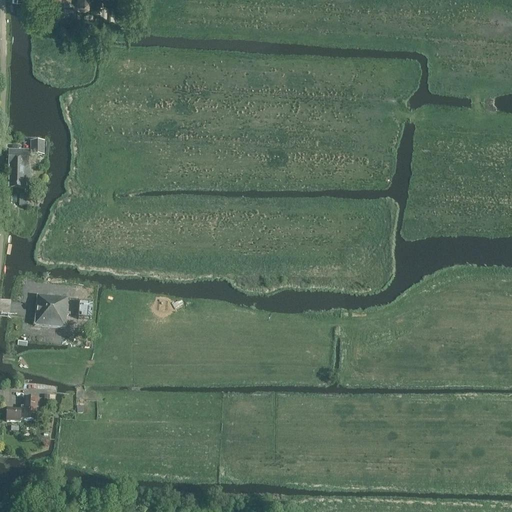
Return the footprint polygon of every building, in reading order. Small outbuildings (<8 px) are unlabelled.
[(95,9),(96,6),(95,3),(94,1),(93,0),(75,0),(75,1),(74,3),(73,6),(74,8),(74,11),(76,13),(78,15),(80,16),(83,17),(86,17),(88,16),(91,15),(93,13),(94,11),(95,9)] [(44,156),(44,143),(31,143),(31,156),(44,156)] [(29,152),(9,152),(8,191),(30,191),(31,168),(29,168),(29,152)] [(20,207),(27,207),(32,208),(33,195),(26,194),(26,195),(20,195),(20,207)] [(65,329),(68,300),(37,297),(35,326),(65,329)] [(90,331),(93,305),(70,303),(69,319),(78,320),(77,330),(90,331)] [(39,408),(39,400),(24,399),(24,407),(25,408),(25,412),(21,412),(21,411),(7,410),(6,422),(20,423),(20,421),(36,422),(36,408),(39,408)]
